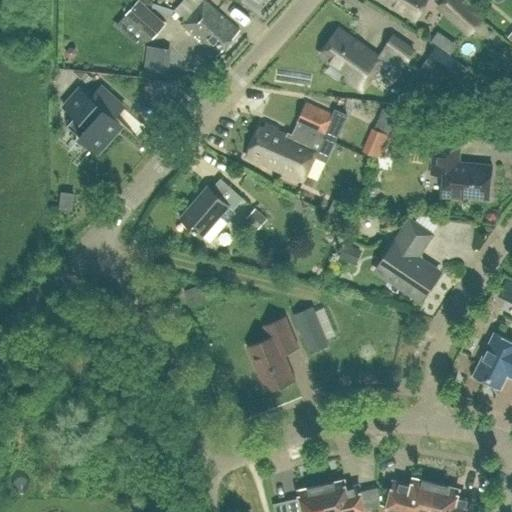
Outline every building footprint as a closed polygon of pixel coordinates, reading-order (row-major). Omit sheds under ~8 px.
[(151,39),(166,23),(140,0),(137,0),(124,15),(151,39)] [(201,0),(181,23),(217,55),(240,30),(205,0),(201,0)] [(382,0),(416,20),(427,0),(382,0)] [(484,18),(463,0),(442,0),(436,6),(468,36),(484,18)] [(393,64),(401,69),(414,50),(393,36),(378,57),(339,30),(318,58),(362,89),(376,68),(386,75),(393,64)] [(425,60),(446,74),(456,59),(436,44),(425,60)] [(80,87),(64,106),(75,116),(66,125),(98,152),(113,136),(123,124),(115,117),(124,106),(101,86),(91,97),(80,87)] [(259,125),(245,155),(303,181),(315,155),(326,160),(334,140),(323,136),(333,114),(307,102),(297,125),(303,127),(299,138),(265,123),(263,127),(259,125)] [(489,198),(492,165),(459,161),(460,144),(434,141),(431,173),(444,174),(443,179),(446,180),(444,196),(463,198),(463,195),(489,198)] [(208,186),(180,217),(201,236),(229,205),(233,208),(243,198),(221,178),(211,189),(208,186)] [(267,218),(255,207),(246,218),(258,228),(267,218)] [(417,297),(435,269),(421,259),(419,252),(431,234),(410,220),(376,270),(417,297)] [(356,265),(362,249),(345,242),(339,257),(356,265)] [(511,276),(505,271),(494,285),(511,298),(511,276)] [(309,351),(328,343),(312,306),(294,314),(309,351)] [(284,352),(298,346),(286,316),(263,325),(268,338),(247,346),(266,391),(295,378),(284,352)] [(511,340),(494,332),(478,366),(476,365),(470,375),(481,380),(482,378),(501,388),(507,375),(511,377),(511,340)] [(75,364),(89,360),(85,347),(71,351),(75,364)] [(308,350),(298,353),(304,374),(314,372),(308,350)] [(387,505),(385,511),(428,511),(436,483),(413,477),(411,484),(399,481),(394,480),(387,505)] [(321,484),(327,511),(365,511),(359,484),(346,487),(344,479),(321,484)] [(436,483),(428,511),(466,511),(470,499),(457,496),(459,488),(436,483)] [(327,511),(321,484),(298,489),(300,497),(287,500),(289,511),(327,511)]
